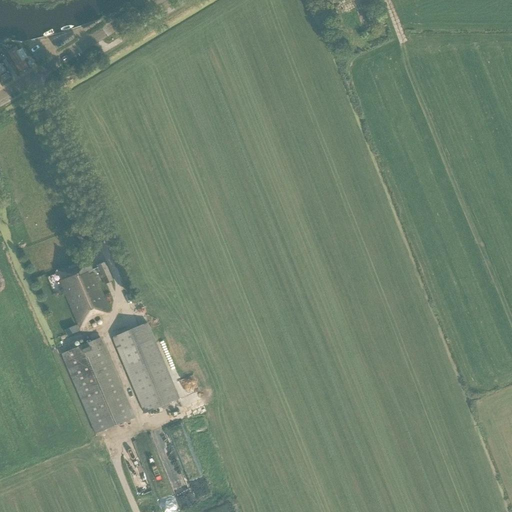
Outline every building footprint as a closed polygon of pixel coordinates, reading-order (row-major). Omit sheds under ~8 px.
[(379,21),(373,4),(363,8),(369,24),(379,21)] [(40,38),(27,41),(29,53),(42,50),(40,38)] [(20,72),(28,67),(16,47),(8,52),(20,72)] [(5,60),(2,61),(1,60),(0,60),(0,82),(1,83),(11,77),(5,68),(9,66),(5,60)] [(105,285),(112,282),(104,263),(97,266),(97,268),(92,271),(87,259),(56,272),(79,329),(102,319),(101,317),(110,313),(95,278),(101,276),(104,284),(105,285)] [(144,414),(179,399),(147,324),(112,339),(144,414)] [(67,335),(76,332),(74,327),(66,330),(67,335)] [(95,434),(134,418),(100,338),(61,355),(95,434)] [(153,486),(160,511),(169,511),(179,509),(211,499),(205,481),(193,485),(192,483),(170,490),(168,482),(153,486)]
